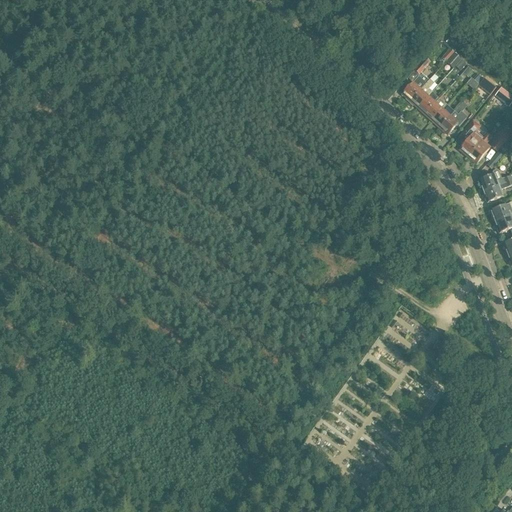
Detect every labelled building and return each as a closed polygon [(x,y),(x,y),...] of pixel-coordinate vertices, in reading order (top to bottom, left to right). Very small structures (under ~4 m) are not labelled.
[(446,62),(454,53),(450,50),(439,62),(443,65),(446,62)] [(454,70),(455,68),(461,61),(462,61),(454,53),(446,62),(454,70)] [(421,73),(429,64),(425,59),(414,71),(419,75),(421,73)] [(463,73),(468,67),(461,61),(455,68),(459,72),(460,70),(463,73)] [(468,67),(463,73),(463,74),(468,79),(473,72),(468,67)] [(401,95),(410,103),(420,91),(426,84),(418,76),(412,84),(401,95)] [(479,76),(474,82),(479,85),(483,80),(479,76)] [(496,89),(484,80),(478,88),(490,96),(496,89)] [(417,109),(427,98),(432,93),(428,90),(433,84),(429,81),(426,84),(420,91),(410,103),(417,109)] [(511,103),(511,98),(501,90),(496,97),(509,107),(511,103)] [(435,104),(439,99),(432,93),(427,98),(417,109),(425,116),(435,104)] [(442,111),(446,106),(439,99),(435,104),(425,116),(432,123),(442,111)] [(456,110),(454,113),(449,118),(439,129),(447,136),(457,125),(459,127),(466,118),(461,113),(467,107),(463,103),(456,110)] [(449,118),(454,113),(446,106),(442,111),(432,123),(439,129),(449,118)] [(475,132),(479,128),(472,123),(459,138),(466,143),(459,151),(467,158),(477,147),(483,139),(475,132)] [(492,147),(497,151),(507,139),(502,134),(492,147)] [(487,135),(483,139),(477,147),(467,158),(476,166),(489,150),(485,147),(492,139),(487,135)] [(491,170),(501,159),(504,155),(500,151),(487,166),(491,170)] [(479,183),(478,184),(480,188),(481,188),(483,193),(498,187),(504,185),(511,182),(510,178),(509,178),(502,180),(498,172),(496,171),(493,172),(492,174),(493,176),(479,181),(479,183)] [(498,187),(483,193),(485,199),(484,200),(485,203),(487,203),(487,204),(503,198),(500,191),(505,189),(511,186),(511,183),(511,182),(504,185),(498,187)] [(491,214),(490,215),(491,219),(493,219),(495,224),(510,218),(511,217),(511,216),(511,211),(511,212),(511,210),(509,205),(491,212),(491,214)] [(510,218),(495,224),(497,228),(496,230),(497,233),(499,233),(499,235),(511,230),(511,233),(511,216),(511,217),(510,218)] [(504,247),(503,248),(504,251),(506,251),(508,256),(511,254),(511,241),(503,245),(504,247)] [(442,352),(446,347),(437,341),(434,346),(442,352)] [(511,463),(511,461),(505,441),(483,449),(491,471),(511,463)]
